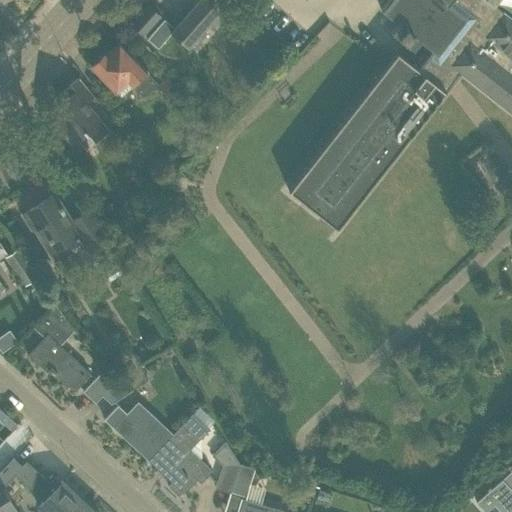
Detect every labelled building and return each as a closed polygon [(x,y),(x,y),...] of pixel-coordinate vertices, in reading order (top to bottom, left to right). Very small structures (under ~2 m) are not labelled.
[(145,38),(157,48),(170,33),(186,47),(227,0),(197,0),(174,27),(163,18),(145,38)] [(431,49),(456,68),(502,9),(510,0),(387,0),(380,9),(397,22),(389,32),(412,49),(419,40),(431,50),(431,49)] [(142,35),(159,15),(148,4),(130,24),(142,35)] [(253,15),(240,4),(231,14),(244,25),(253,15)] [(511,16),(502,9),(456,68),(460,71),(511,112),(511,16)] [(118,42),(105,54),(104,53),(101,55),(98,55),(93,59),(93,63),(91,65),(104,80),(115,91),(120,96),(132,85),(142,96),(156,83),(132,57),(118,42)] [(395,51),(287,189),(337,228),(460,71),(456,68),(431,49),(431,50),(416,68),(395,51)] [(46,114),(59,129),(72,143),(86,130),(95,140),(108,129),(92,112),(101,104),(93,94),(91,92),(78,77),(63,90),(67,95),(46,114)] [(166,77),(156,85),(166,98),(176,90),(166,77)] [(71,220),(64,210),(53,193),(22,213),(31,227),(33,227),(59,268),(74,258),(63,242),(77,233),(89,252),(106,240),(87,210),(71,220)] [(16,250),(6,257),(25,286),(37,278),(30,270),(16,250)] [(33,262),(30,270),(37,278),(45,281),(52,276),(54,270),(46,258),(39,257),(33,262)] [(73,391),(87,376),(90,373),(59,345),(73,330),(54,302),(31,326),(43,337),(27,354),(40,365),(43,362),(73,391)] [(110,402),(147,378),(138,365),(110,383),(101,394),(110,402)] [(110,383),(102,370),(83,391),(94,402),(101,394),(110,383)] [(153,454),(172,433),(144,407),(133,419),(117,404),(103,418),(130,444),(136,438),(153,454)] [(172,433),(153,454),(170,470),(164,476),(171,482),(168,485),(178,495),(181,491),(183,493),(196,478),(201,482),(212,471),(200,460),(200,459),(189,449),(208,428),(191,413),(172,433)] [(8,416),(2,423),(10,430),(17,423),(8,416)] [(222,464),(215,488),(230,493),(239,464),(225,440),(211,455),(222,464)] [(0,451),(0,470),(12,457),(3,448),(0,451)] [(12,457),(0,470),(0,480),(4,484),(14,473),(43,500),(38,506),(44,511),(70,511),(81,500),(61,481),(59,483),(53,477),(49,482),(26,460),(21,465),(12,457)] [(239,464),(230,493),(242,496),(245,497),(254,469),(239,464)] [(484,511),(494,504),(500,511),(511,511),(511,471),(511,470),(475,502),(484,511)] [(303,483),(299,497),(309,500),(313,486),(303,483)] [(0,485),(0,511),(13,511),(15,511),(0,485)] [(237,511),(293,511),(267,504),(261,502),(245,497),(242,496),(239,508),(237,511)] [(94,511),(81,500),(70,511),(94,511)]
